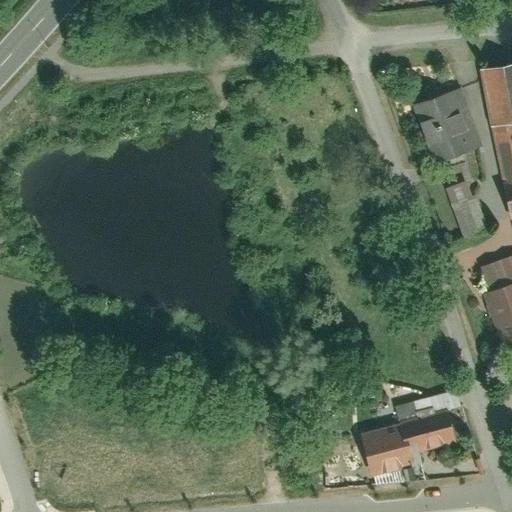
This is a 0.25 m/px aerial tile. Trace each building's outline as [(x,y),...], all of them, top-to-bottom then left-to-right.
[(511,66),(483,72),(511,214),(511,66)] [(437,165),(484,149),(464,92),(417,108),(437,165)] [(473,179),(449,186),(466,238),(489,231),(473,179)] [(511,255),(478,268),(487,293),(481,296),(501,348),(511,343),(511,255)] [(424,465),(421,455),(459,444),(450,412),(364,436),(376,479),(424,465)]
